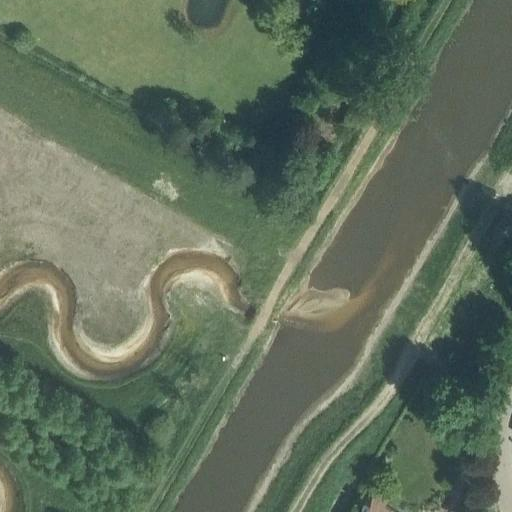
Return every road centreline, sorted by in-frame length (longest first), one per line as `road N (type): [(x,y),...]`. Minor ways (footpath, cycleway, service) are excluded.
road 1 (track): [(419,348),(456,315),(489,260),(477,231),(511,171)]
road 2 (track): [(293,511),(314,470),(419,348)]
road 3 (residential): [(511,509),(499,439),(511,393)]
